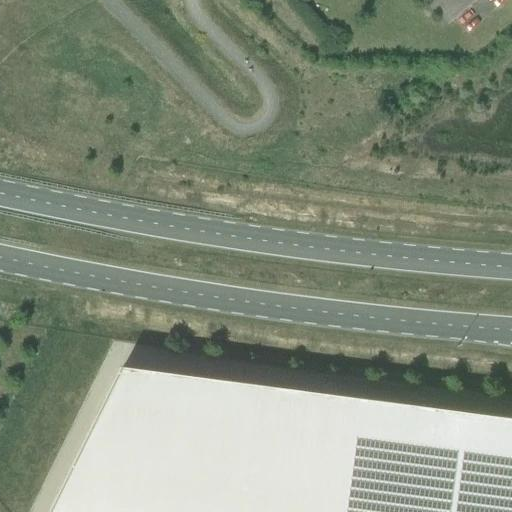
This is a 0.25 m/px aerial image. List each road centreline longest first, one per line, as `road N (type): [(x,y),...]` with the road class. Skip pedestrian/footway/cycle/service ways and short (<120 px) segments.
road 1 (primary): [(0,257),(306,313),(511,334)]
road 2 (primary): [(511,268),(158,227),(0,193)]
